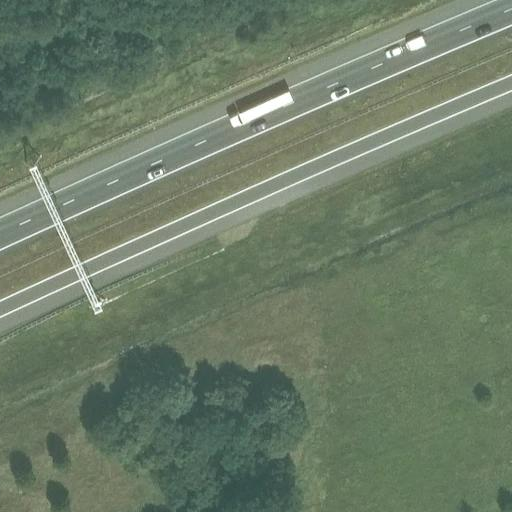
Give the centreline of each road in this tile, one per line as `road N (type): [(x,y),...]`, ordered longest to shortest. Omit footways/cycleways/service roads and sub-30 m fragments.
road 1 (motorway): [(0,310),(511,82)]
road 2 (motorway): [(511,9),(0,234)]
